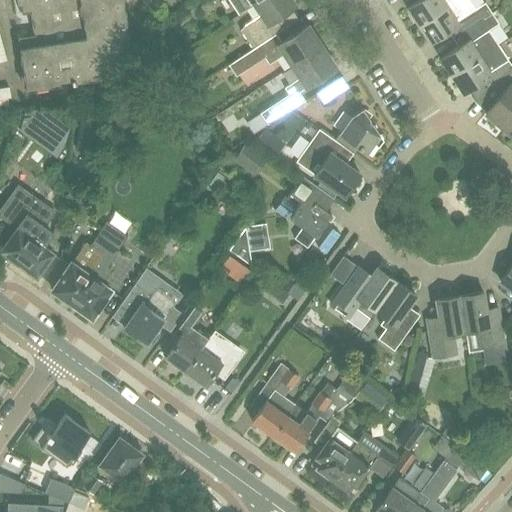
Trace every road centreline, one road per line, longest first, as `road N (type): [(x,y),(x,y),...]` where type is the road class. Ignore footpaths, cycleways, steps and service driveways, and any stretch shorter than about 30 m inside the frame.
road 1 (tertiary): [(291,511),(63,347)]
road 2 (residential): [(362,218),(366,229),(433,275),(484,263),(511,226)]
road 3 (residential): [(438,127),(354,0)]
road 4 (residential): [(438,127),(407,144),(362,218)]
